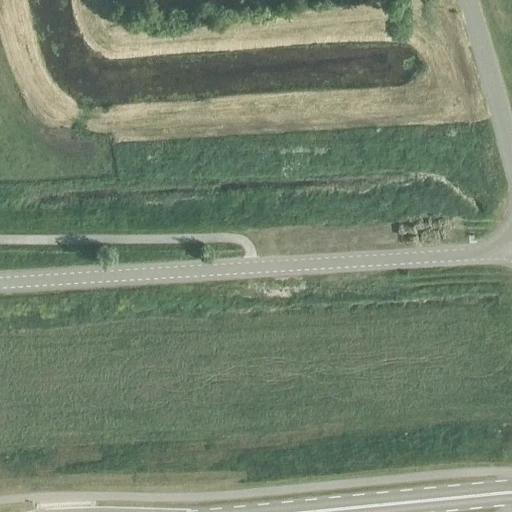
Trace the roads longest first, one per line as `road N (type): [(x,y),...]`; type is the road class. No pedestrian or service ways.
road 1 (tertiary): [(511,251),(0,283)]
road 2 (track): [(494,98),(103,123)]
road 3 (primary): [(329,511),(511,493)]
road 4 (tertiary): [(511,162),(466,0)]
